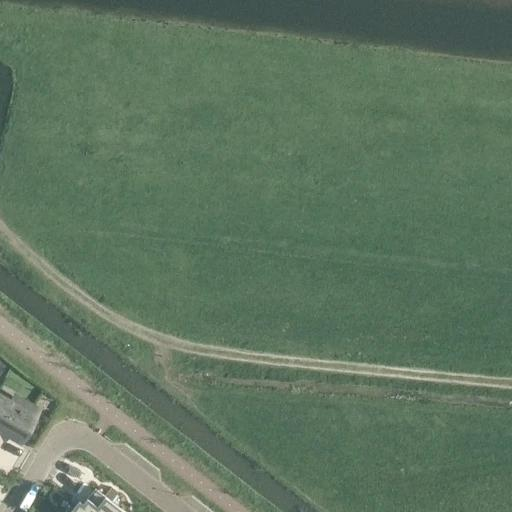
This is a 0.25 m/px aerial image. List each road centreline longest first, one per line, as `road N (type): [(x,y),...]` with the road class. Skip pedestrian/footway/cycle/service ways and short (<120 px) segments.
road 1 (track): [(0,230),(96,310),(169,339),(272,361),(511,382)]
road 2 (residential): [(176,511),(81,437),(57,446),(16,511)]
